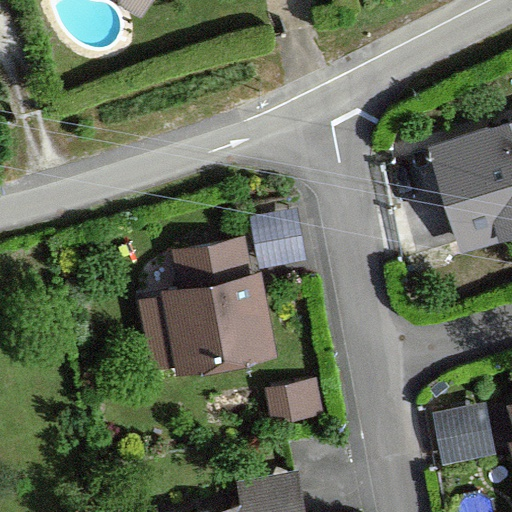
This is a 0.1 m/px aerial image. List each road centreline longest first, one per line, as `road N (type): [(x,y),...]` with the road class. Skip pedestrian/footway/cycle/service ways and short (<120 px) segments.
road 1 (residential): [(328,107),(181,160),(0,211)]
road 2 (residential): [(328,107),(374,359)]
road 3 (residential): [(511,6),(328,107)]
road 4 (residential): [(374,359),(404,511)]
road 5 (residential): [(374,359),(511,321)]
